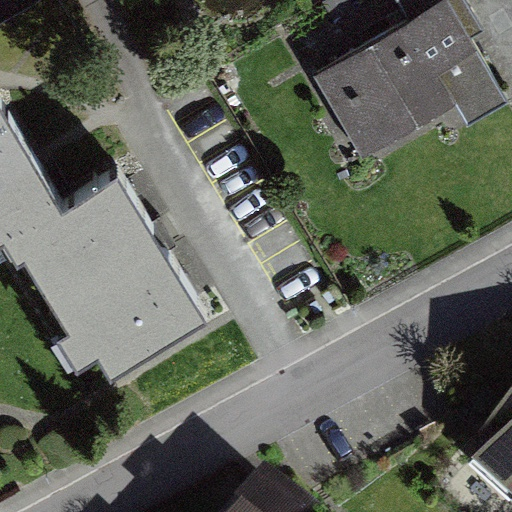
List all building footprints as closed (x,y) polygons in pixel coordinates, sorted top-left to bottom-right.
[(397,0),(408,17),(316,70),(364,152),(453,100),(461,113),(502,89),(460,18),(474,10),(467,0),(397,0)] [(0,235),(21,223),(63,197),(1,96),(0,94),(0,235)] [(63,197),(21,223),(34,243),(24,250),(68,323),(79,316),(111,369),(207,310),(170,249),(169,247),(168,246),(166,245),(165,245),(163,244),(161,244),(160,244),(158,245),(157,246),(155,247),(143,228),(153,222),(117,164),(63,197)] [(511,419),(491,443),(488,439),(471,458),(511,494),(511,493),(511,419)] [(290,511),(267,490),(247,511),(290,511)]
